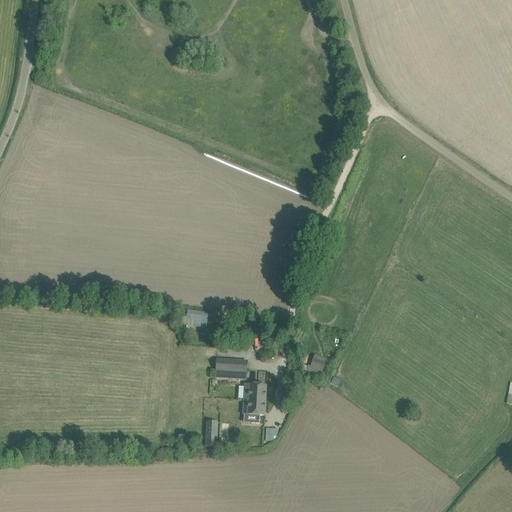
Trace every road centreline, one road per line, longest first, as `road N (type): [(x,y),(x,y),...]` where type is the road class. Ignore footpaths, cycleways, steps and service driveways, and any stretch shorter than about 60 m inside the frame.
road 1 (track): [(379,100),(298,267),(287,413)]
road 2 (unclassified): [(511,197),(379,100),(344,0)]
road 3 (unclassified): [(0,148),(21,92),(34,0)]
